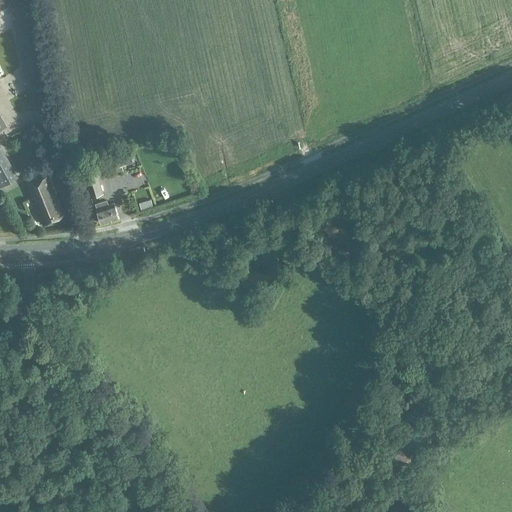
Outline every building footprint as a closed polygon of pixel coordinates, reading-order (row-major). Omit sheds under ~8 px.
[(8,87),(17,81),(14,77),(5,82),(8,87)] [(18,177),(0,143),(0,187),(3,193),(19,185),(15,178),(18,177)] [(114,153),(112,154),(116,167),(123,165),(123,164),(120,152),(114,153)] [(84,169),(91,195),(103,192),(96,166),(84,169)] [(65,206),(61,208),(48,176),(27,184),(43,223),(68,213),(65,206)] [(125,193),(132,191),(129,180),(122,182),(125,193)] [(153,205),(151,199),(142,201),(144,208),(153,205)] [(98,207),(97,207),(101,222),(118,217),(114,203),(104,205),(103,200),(96,202),(98,207)] [(24,203),(27,210),(32,208),(29,201),(24,203)]
